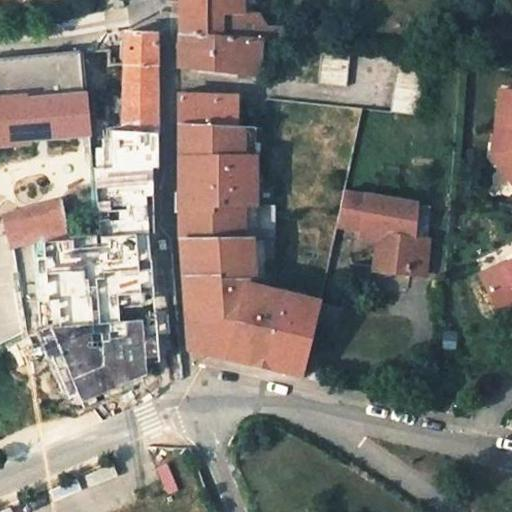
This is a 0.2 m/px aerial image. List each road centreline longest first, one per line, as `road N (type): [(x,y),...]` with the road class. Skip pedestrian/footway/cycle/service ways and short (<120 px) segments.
road 1 (residential): [(195,401),(259,395),(464,444)]
road 2 (residential): [(195,401),(0,482)]
